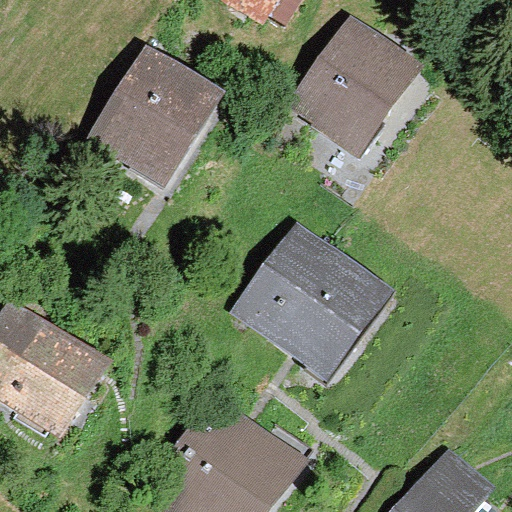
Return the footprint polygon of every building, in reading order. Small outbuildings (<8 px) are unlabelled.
[(203,0),(259,35),(267,23),(283,33),(303,0),(203,0)] [(357,168),(421,75),(344,22),(280,116),(357,168)] [(162,198),(221,100),(142,52),(82,151),(162,198)] [(324,389),(392,299),(294,226),(226,317),(324,389)] [(110,373),(7,303),(0,312),(0,410),(57,450),(110,373)] [(147,511),(276,511),(308,469),(215,401),(138,505),(147,511)] [(478,511),(494,495),(445,452),(390,511),(478,511)]
